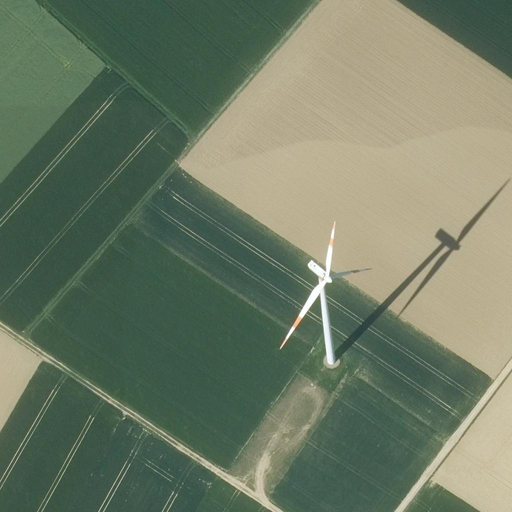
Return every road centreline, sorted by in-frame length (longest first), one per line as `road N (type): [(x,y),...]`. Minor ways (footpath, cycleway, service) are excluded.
road 1 (track): [(40,0),(202,145),(330,0)]
road 2 (track): [(0,328),(249,493)]
road 3 (track): [(202,145),(27,347)]
road 4 (track): [(401,511),(511,366)]
